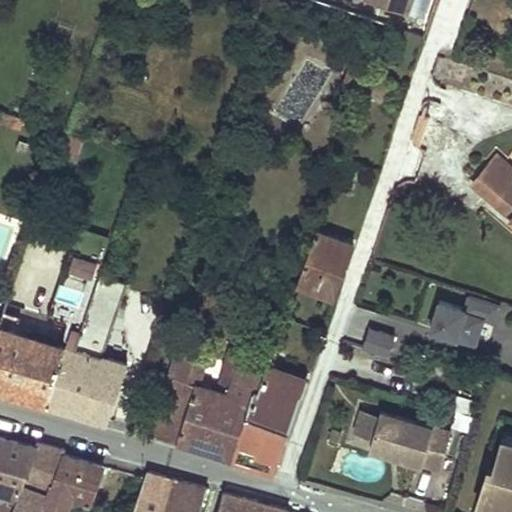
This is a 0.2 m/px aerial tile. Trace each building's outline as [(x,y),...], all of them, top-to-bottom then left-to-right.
[(415,0),(385,0),(384,4),(411,13),(415,0)] [(371,73),(364,92),(401,107),(406,87),(371,73)] [(511,168),(496,155),(472,185),(511,219),(510,220),(511,220),(511,168)] [(350,193),(359,163),(341,157),(332,187),(350,193)] [(335,297),(354,244),(315,230),(297,281),(335,297)] [(1,324),(0,325),(0,387),(47,402),(65,343),(74,347),(101,268),(102,260),(72,250),(48,317),(67,323),(61,343),(12,328),(1,324)] [(107,421),(109,419),(128,363),(102,356),(126,281),(107,275),(109,270),(101,268),(74,347),(65,343),(47,402),(107,421)] [(502,305),(471,295),(466,309),(441,301),(432,329),(452,335),(453,330),(459,332),(457,337),(476,343),(484,317),(496,321),(502,305)] [(396,335),(370,327),(364,346),(390,354),(396,335)] [(152,433),(232,457),(246,413),(254,389),(258,391),(267,363),(237,355),(227,391),(197,383),(205,357),(179,348),(152,433)] [(418,356),(412,373),(442,383),(448,366),(418,356)] [(246,413),(290,427),(306,380),(268,362),(267,363),(258,391),(254,389),(246,413)] [(448,366),(442,383),(454,385),(459,369),(448,366)] [(361,408),(355,430),(372,435),(379,413),(361,408)] [(396,454),(439,467),(451,431),(380,409),(379,413),(372,435),(369,446),(390,452),(391,448),(397,450),(396,454)] [(232,457),(275,471),(290,427),(246,413),(232,457)] [(35,447),(0,436),(0,492),(16,497),(35,447)] [(16,497),(10,511),(41,511),(43,506),(61,511),(63,511),(69,498),(88,505),(102,465),(64,454),(64,448),(36,441),(35,447),(16,497)] [(488,466),(478,500),(503,507),(502,510),(508,511),(511,511),(511,442),(503,471),(488,466)] [(198,511),(207,488),(148,471),(146,478),(133,511),(198,511)] [(288,511),(289,510),(222,493),(216,511),(288,511)]
